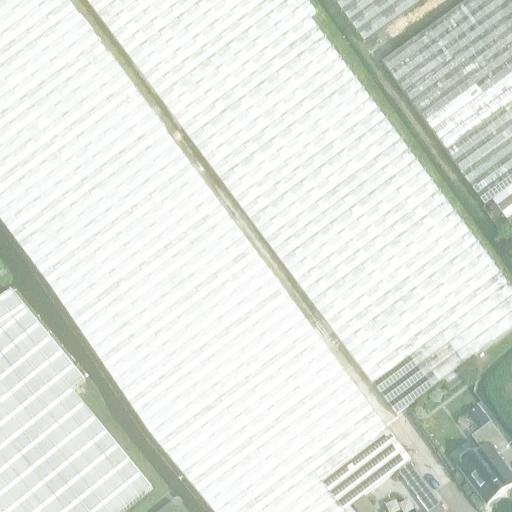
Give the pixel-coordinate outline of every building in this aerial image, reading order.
[(213,511),(354,511),(352,509),(347,511),(345,511),(323,483),(389,432),(207,190),(66,0),(0,0),(0,224),(155,440),(207,505),(213,511)] [(85,0),(207,162),(400,418),(511,331),(511,287),(495,264),(309,20),(316,15),(305,0),(85,0)] [(335,0),(367,43),(426,0),(335,0)] [(511,0),(470,0),(382,64),(446,152),(462,176),(485,207),(492,201),(508,222),(511,219),(511,0)] [(0,511),(126,511),(153,491),(73,393),(85,383),(13,294),(0,302),(0,511)] [(482,450),(475,456),(473,454),(468,454),(461,459),(461,464),(462,466),(459,468),(488,506),(511,488),(511,475),(498,456),(509,448),(491,424),(473,437),(482,450)] [(411,462),(389,432),(323,483),(345,511),(347,511),(352,509),(354,507),(365,498),(398,472),(408,464),(411,462)] [(444,511),(408,464),(398,472),(427,511),(444,511)] [(375,511),(365,498),(354,507),(358,511),(375,511)]
